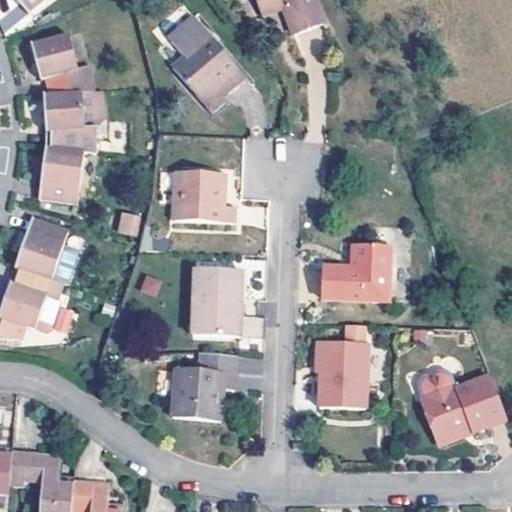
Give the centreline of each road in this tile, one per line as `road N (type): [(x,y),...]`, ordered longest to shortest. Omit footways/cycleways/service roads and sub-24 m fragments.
road 1 (residential): [(274,489),(285,167)]
road 2 (residential): [(0,375),(59,390),(180,474),(274,489)]
road 3 (residential): [(274,489),(511,481)]
